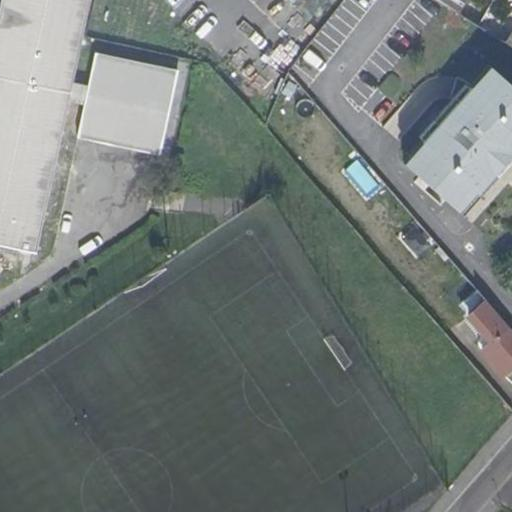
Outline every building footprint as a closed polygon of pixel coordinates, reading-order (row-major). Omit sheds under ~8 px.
[(31,248),(38,216),(65,98),(69,80),(86,0),(0,0),(0,243),(33,251),(34,249),(31,248)] [(437,0),(459,13),(467,0),(437,0)] [(90,85),(85,103),(78,136),(159,153),(177,71),(97,52),(90,85)] [(459,213),(511,151),(511,86),(488,65),(403,163),(459,213)] [(69,80),(65,98),(85,103),(90,85),(69,80)] [(504,376),(511,369),(511,330),(482,297),(461,315),(475,333),(479,330),(491,345),(483,352),(504,376)] [(476,344),(483,352),(491,345),(479,330),(475,333),(477,336),(476,339),(476,344)]
